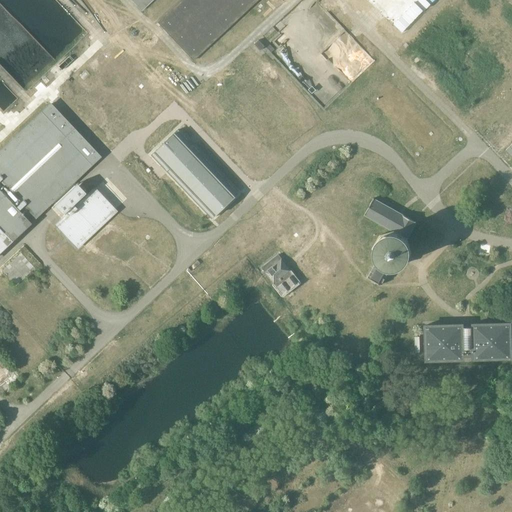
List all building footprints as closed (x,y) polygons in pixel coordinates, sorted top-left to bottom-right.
[(132,0),(142,10),(152,0),(132,0)] [(182,0),(158,22),(194,60),(257,0),(182,0)] [(42,112),(0,151),(0,247),(97,156),(49,105),(42,112)] [(152,154),(165,168),(212,218),(238,193),(178,130),(152,154)] [(49,206),(50,208),(57,215),(61,212),(63,215),(53,226),(74,249),(114,211),(92,187),(72,208),(69,204),(81,194),(72,184),(49,206)] [(367,209),(364,214),(382,225),(393,231),(383,234),(374,229),(365,246),(374,251),(377,261),(374,265),(373,267),(372,269),(367,277),(381,285),(390,268),(395,267),(404,264),(406,261),(408,257),(411,252),(407,239),(416,222),(402,214),(400,213),(396,211),(373,198),(367,209)] [(290,270),(284,262),(278,255),(262,267),(283,294),(298,282),(292,274),(289,271),(290,270)] [(456,325),(425,325),(426,355),(426,360),(443,360),(463,359),(463,357),(463,356),(474,356),(474,357),(474,359),(488,358),(494,358),(511,358),(510,343),(510,323),(479,324),(473,324),(473,327),(462,327),(462,324),(456,325)]
